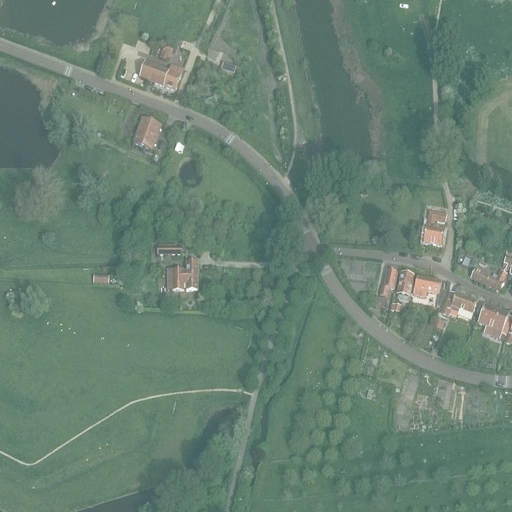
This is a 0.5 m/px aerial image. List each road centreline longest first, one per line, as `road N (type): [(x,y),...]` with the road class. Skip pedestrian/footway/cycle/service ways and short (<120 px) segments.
road 1 (tertiary): [(316,252),(276,184),(207,125),(0,46)]
road 2 (residential): [(227,511),(295,265),(316,252)]
road 3 (residential): [(445,272),(452,224),(422,20)]
road 4 (tertiary): [(511,382),(452,374),(377,334),(316,252)]
road 5 (residential): [(445,272),(420,261),(316,252)]
